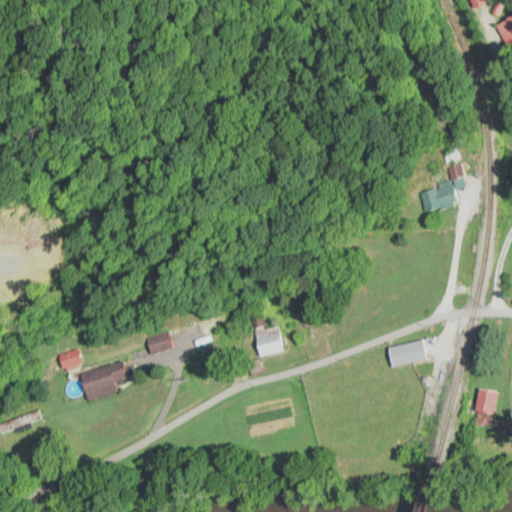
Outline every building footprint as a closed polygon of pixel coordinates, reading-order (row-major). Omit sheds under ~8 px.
[(473,0),(478,8),(489,3),(487,0),(473,0)] [(511,16),(498,25),(511,47),(511,16)] [(422,191),(426,210),(458,205),(455,186),(460,186),(458,178),(438,181),(439,188),(422,191)] [(286,350),(279,324),(252,331),(259,357),(286,350)] [(171,348),(165,331),(144,338),(150,355),(171,348)] [(388,348),(391,367),(428,360),(424,340),(388,348)] [(115,394),(112,384),(125,380),(120,363),(78,375),(86,403),(115,394)] [(476,412),(494,414),(496,391),(478,389),(476,412)]
